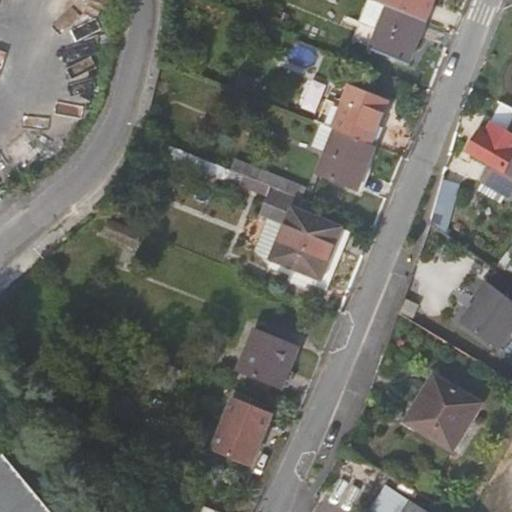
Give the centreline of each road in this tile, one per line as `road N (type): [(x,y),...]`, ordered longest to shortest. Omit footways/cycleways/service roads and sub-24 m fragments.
road 1 (tertiary): [(486,0),(323,432),(278,511)]
road 2 (unclassified): [(0,262),(98,179),(123,136),(138,84),(144,0)]
